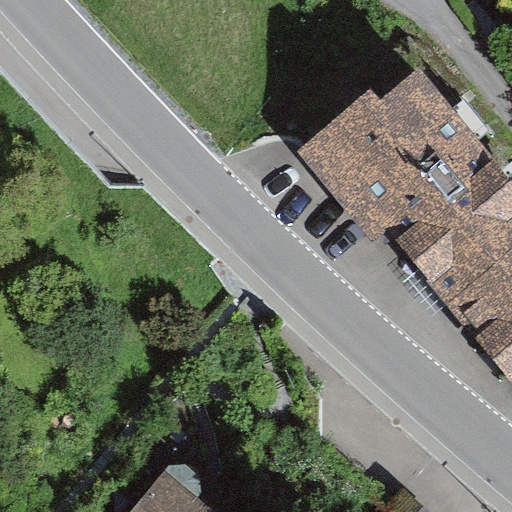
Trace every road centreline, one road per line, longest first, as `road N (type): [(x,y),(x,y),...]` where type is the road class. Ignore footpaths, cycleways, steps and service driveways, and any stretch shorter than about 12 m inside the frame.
road 1 (tertiary): [(511,471),(281,261),(30,0)]
road 2 (residential): [(511,118),(413,0)]
